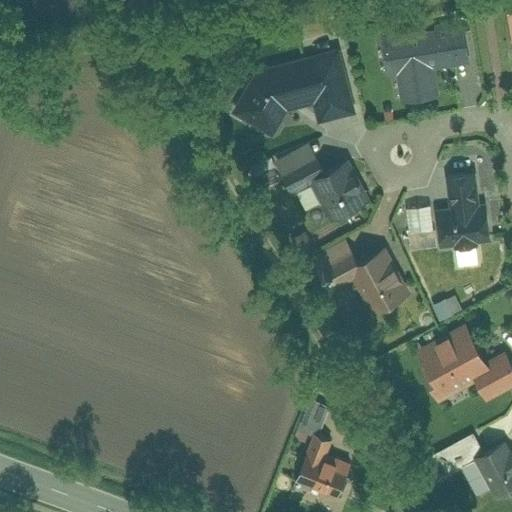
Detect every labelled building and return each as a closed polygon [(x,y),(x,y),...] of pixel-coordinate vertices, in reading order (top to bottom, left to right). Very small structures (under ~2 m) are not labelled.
[(379,28),(384,73),(398,71),(401,96),(440,91),(437,63),(471,59),(466,18),(379,28)] [(232,108),(274,129),(288,105),(313,96),(320,115),(354,104),(336,41),(257,60),(232,108)] [(306,165),(320,159),(310,135),(273,150),(283,174),(306,165)] [(349,146),(320,159),(306,165),(326,211),(370,192),(349,146)] [(450,205),(478,203),(475,166),(447,168),(450,205)] [(432,199),(406,201),(410,241),(435,239),(432,199)] [(438,206),(441,242),(491,238),(488,202),(478,203),(450,205),(438,206)] [(345,257),(355,251),(346,232),(310,250),(320,269),(345,257)] [(409,286),(384,238),(355,251),(345,257),(370,306),(409,286)] [(458,294),(438,301),(442,314),(463,306),(458,294)] [(444,392),(476,375),(486,394),(511,380),(511,355),(506,345),(487,355),(467,316),(418,342),(444,392)] [(332,402),(311,393),(301,418),(322,427),(332,402)] [(336,437),(313,428),(295,476),(338,492),(347,467),(328,460),(336,437)] [(476,449),(483,446),(474,428),(425,451),(436,474),(463,460),(477,488),(492,481),(476,449)] [(483,446),(476,449),(492,481),(497,492),(511,484),(511,441),(508,433),(483,446)]
